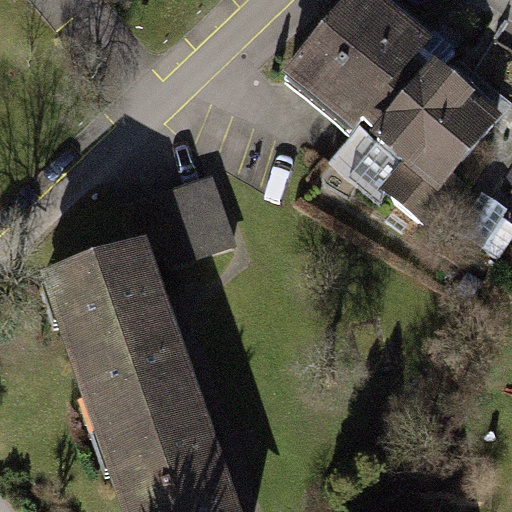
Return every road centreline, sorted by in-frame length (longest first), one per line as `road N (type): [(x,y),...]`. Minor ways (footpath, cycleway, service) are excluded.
road 1 (residential): [(282,0),(0,253)]
road 2 (unknown): [(72,0),(163,106)]
